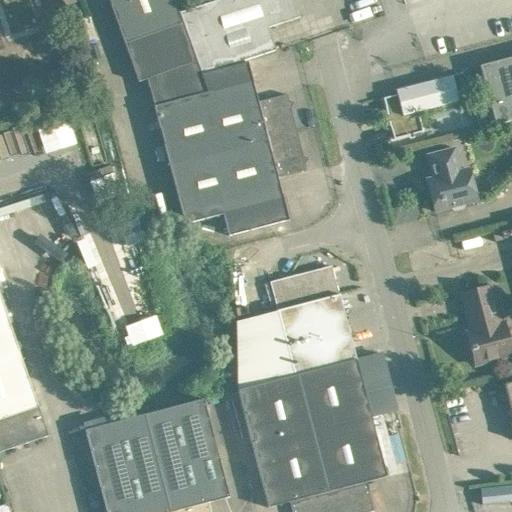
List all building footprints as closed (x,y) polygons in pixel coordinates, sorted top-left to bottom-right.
[(147,79),(149,88),(200,75),(178,13),(173,0),(108,0),(138,82),(147,79)] [(219,0),(178,13),(200,75),(201,75),(275,51),(268,28),(298,18),(292,0),(219,0)] [(511,121),(511,57),(480,66),(491,112),(476,115),(478,128),(495,124),(495,125),(511,121)] [(149,88),(169,166),(296,133),(286,95),(257,102),(247,62),(246,62),(246,63),(201,75),(200,75),(149,88)] [(396,91),(397,95),(383,99),(394,139),(422,132),(417,113),(458,102),(451,76),(396,91)] [(296,133),(169,166),(185,225),(223,215),(228,236),(287,221),(288,222),(277,178),(306,170),(296,133)] [(427,156),(433,178),(426,180),(435,212),(450,208),(454,211),(463,209),(465,204),(476,201),(468,169),(460,171),(454,149),(427,156)] [(269,283),(277,310),(277,311),(338,295),(331,267),(269,283)] [(489,287),(481,289),(462,294),(466,310),(470,309),(477,330),(466,333),(475,365),(511,355),(503,323),(498,324),(489,287)] [(338,295),(277,311),(293,376),(297,375),(355,359),(339,296),(339,295),(338,295)] [(0,297),(0,452),(47,437),(0,297)] [(355,359),(297,375),(332,511),(370,511),(373,511),(365,483),(387,477),(387,476),(386,476),(355,359)] [(293,376),(238,390),(264,493),(268,507),(268,508),(290,502),(292,511),(332,511),(297,375),(293,376)] [(203,399),(144,415),(169,511),(209,511),(207,503),(229,497),(228,497),(223,477),(203,399)] [(169,511),(144,415),(85,430),(106,511),(169,511)]
